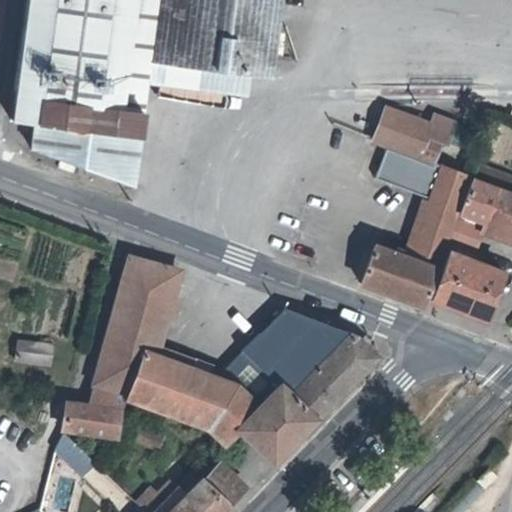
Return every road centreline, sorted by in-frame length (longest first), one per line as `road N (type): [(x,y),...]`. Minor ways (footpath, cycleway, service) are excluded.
road 1 (secondary): [(0,180),(438,344)]
road 2 (secondary): [(267,511),(438,344)]
